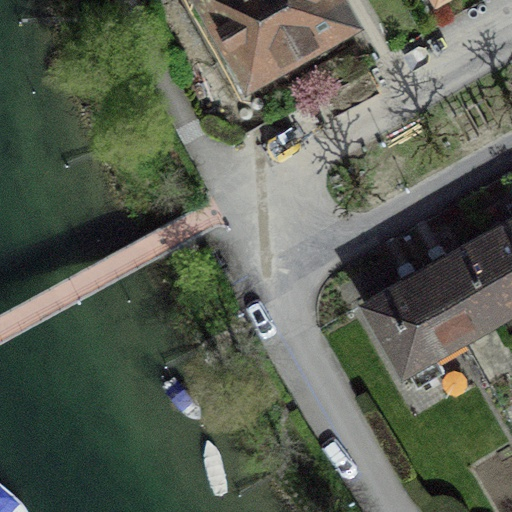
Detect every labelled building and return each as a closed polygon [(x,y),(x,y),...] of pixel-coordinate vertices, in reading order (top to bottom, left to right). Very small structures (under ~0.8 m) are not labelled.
[(359,0),(202,0),(258,101),(379,35),(359,0)] [(485,0),(441,0),(452,19),(485,0)] [(511,193),(480,212),(511,269),(511,193)] [(511,331),(511,269),(480,212),(417,247),(476,351),(511,331)] [(476,351),(417,247),(354,282),(413,387),(476,351)]
